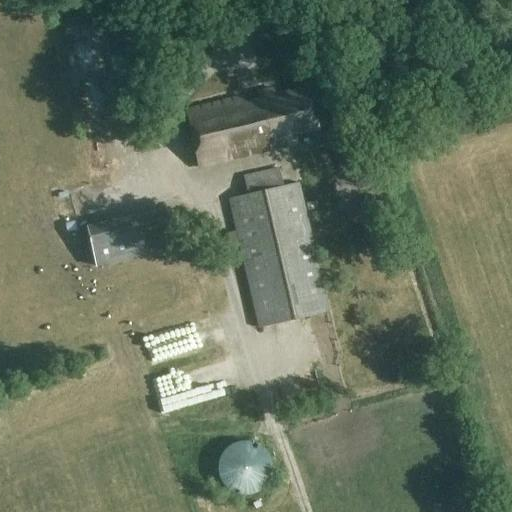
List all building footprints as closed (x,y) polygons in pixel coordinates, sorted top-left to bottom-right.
[(145,88),(169,98),(186,59),(163,49),(145,88)] [(318,130),(307,88),(274,96),(273,89),(257,93),(258,100),(244,104),(242,97),(185,111),(198,168),(296,143),(294,136),(318,130)] [(284,186),(280,167),(244,176),(248,194),(228,199),(258,328),(328,312),(297,183),(284,186)] [(84,224),(94,266),(173,247),(163,205),(84,224)] [(223,439),(215,452),(215,468),(223,481),(238,487),(253,485),(265,475),(270,460),(265,444),(253,434),(237,432),(223,439)]
